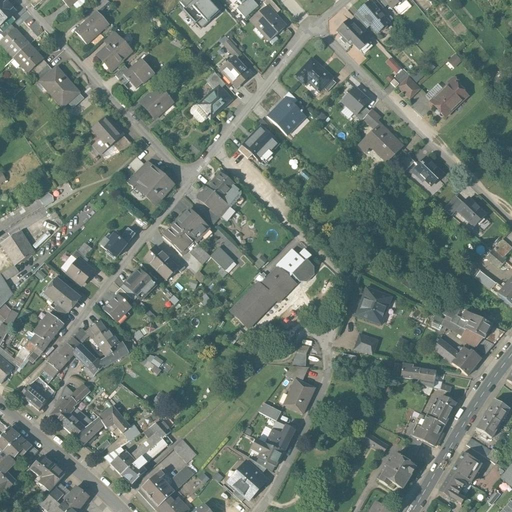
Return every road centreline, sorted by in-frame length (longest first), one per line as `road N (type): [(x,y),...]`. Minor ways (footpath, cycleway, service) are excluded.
road 1 (residential): [(214,149),(348,287),(317,402),(259,511)]
road 2 (residential): [(511,219),(314,25)]
road 3 (residential): [(19,0),(188,181)]
road 4 (residential): [(188,181),(42,359)]
road 5 (secondary): [(511,355),(411,511)]
road 6 (residential): [(314,25),(214,149)]
road 7 (tertiary): [(2,408),(122,511)]
